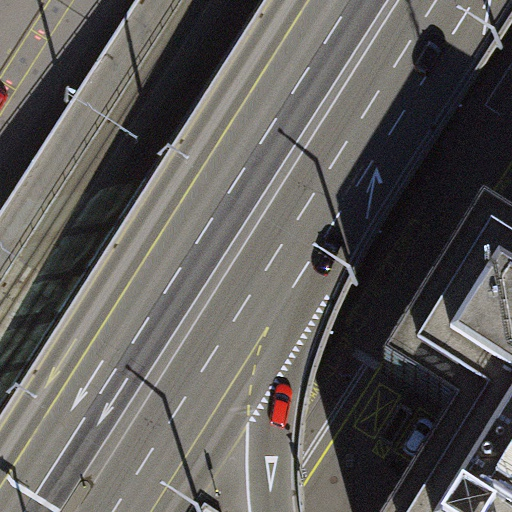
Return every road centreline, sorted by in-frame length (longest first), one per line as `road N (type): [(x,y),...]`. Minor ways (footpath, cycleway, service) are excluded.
road 1 (tertiary): [(394,0),(74,511)]
road 2 (tertiary): [(191,511),(511,4)]
road 3 (primary): [(323,0),(0,502)]
road 4 (primary): [(113,511),(300,215)]
road 5 (primary): [(275,511),(273,373),(300,215)]
road 6 (primary): [(300,215),(437,0)]
